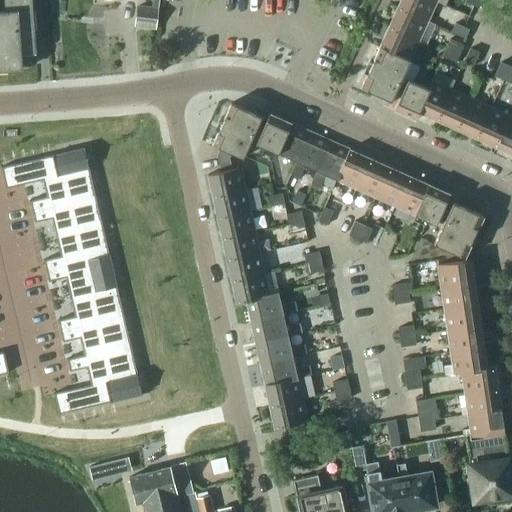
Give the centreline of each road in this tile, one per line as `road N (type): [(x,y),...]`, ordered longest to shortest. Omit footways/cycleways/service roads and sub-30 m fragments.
road 1 (residential): [(260,511),(165,87)]
road 2 (tertiary): [(165,87),(228,77),(262,83),(474,181),(511,223)]
road 3 (tertiary): [(0,102),(165,87)]
road 4 (residential): [(0,249),(31,382)]
